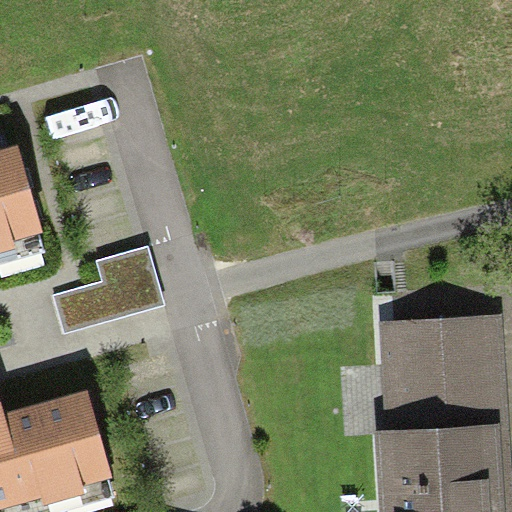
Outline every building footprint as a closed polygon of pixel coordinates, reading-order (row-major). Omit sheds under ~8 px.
[(45,238),(21,152),(0,157),(0,270),(46,257),(41,239),(45,238)] [(106,284),(56,297),(66,331),(162,305),(147,251),(100,264),(106,284)] [(383,329),(391,437),(508,432),(502,319),(383,329)] [(113,482),(89,396),(5,419),(0,402),(0,511),(72,511),(111,502),(106,484),(113,482)] [(376,438),(381,511),(511,511),(508,432),(391,437),(376,438)]
